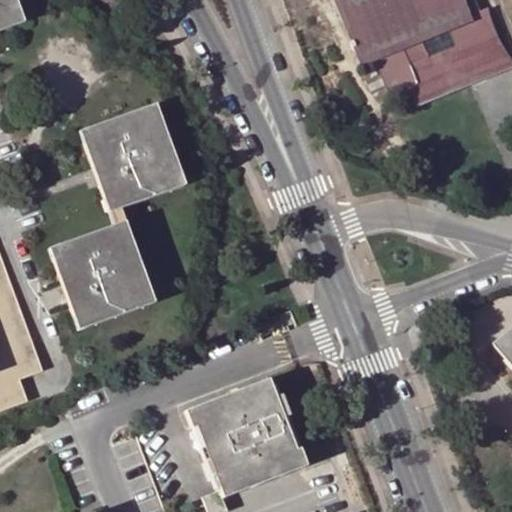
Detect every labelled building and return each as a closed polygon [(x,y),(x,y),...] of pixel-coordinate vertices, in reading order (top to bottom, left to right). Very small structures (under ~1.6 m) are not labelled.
[(0,0),(0,35),(10,32),(5,19),(17,15),(11,0),(0,0)] [(409,91),(414,89),(417,97),(464,78),(460,68),(494,54),(479,16),(471,19),(462,0),(348,0),(336,5),(353,43),(352,47),(353,49),(356,51),(361,63),(372,58),(384,87),(385,89),(387,92),(389,94),(392,95),(395,96),(398,96),(409,91)] [(462,0),(471,19),(479,16),(478,14),(473,0),(462,0)] [(478,14),(479,16),(494,54),(460,68),(464,78),(417,97),(414,89),(409,91),(417,109),(511,68),(511,63),(502,49),(495,35),(490,24),(486,12),(478,14)] [(21,27),(17,15),(5,19),(10,32),(21,27)] [(137,112),(141,124),(154,120),(149,108),(137,112)] [(179,189),(154,120),(141,124),(137,112),(85,131),(89,143),(77,147),(98,203),(109,199),(115,212),(179,189)] [(73,135),(77,147),(89,143),(85,131),(73,135)] [(115,212),(109,199),(98,203),(103,217),(115,212)] [(107,229),(112,241),(124,237),(120,224),(107,229)] [(149,305),(124,237),(112,241),(107,229),(56,248),(60,260),(48,264),(68,321),(81,316),(85,329),(149,305)] [(44,253),(48,264),(60,260),(56,248),(44,253)] [(0,412),(28,402),(21,382),(43,375),(0,253),(0,412)] [(85,329),(81,316),(68,321),(73,333),(85,329)] [(511,332),(491,350),(511,373),(511,332)] [(220,501),(304,469),(297,451),(289,454),(268,400),(272,398),(268,389),(265,381),(182,413),(189,431),(196,428),(216,481),(214,482),(218,494),(220,501)] [(268,400),(289,454),(297,451),(273,387),(268,389),(272,398),(268,400)] [(214,495),(218,494),(214,482),(216,481),(196,428),(189,431),(214,495)] [(224,511),(220,501),(218,494),(214,495),(201,500),(205,511),(224,511)]
